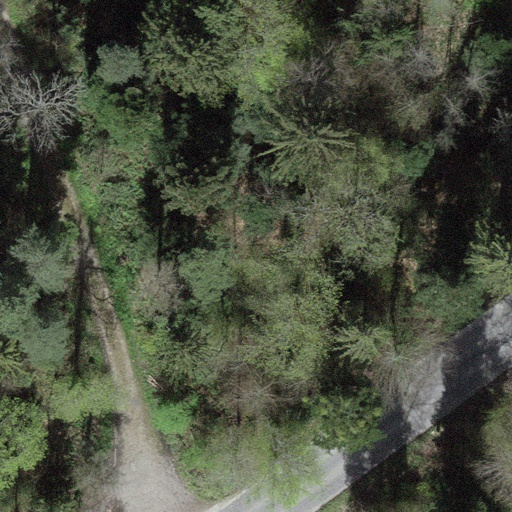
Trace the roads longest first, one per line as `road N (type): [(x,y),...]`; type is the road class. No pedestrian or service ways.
road 1 (track): [(0,46),(156,511)]
road 2 (tertiary): [(259,511),(511,328)]
